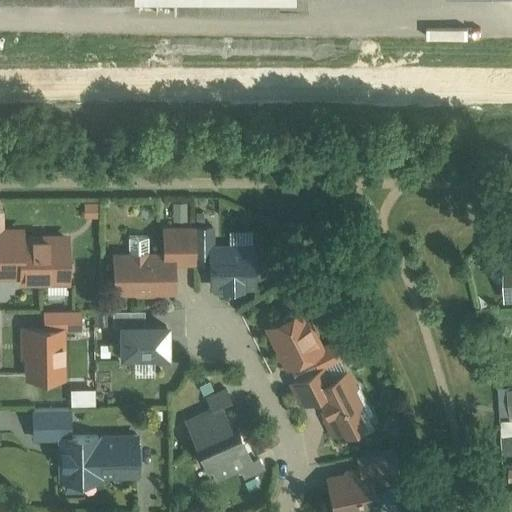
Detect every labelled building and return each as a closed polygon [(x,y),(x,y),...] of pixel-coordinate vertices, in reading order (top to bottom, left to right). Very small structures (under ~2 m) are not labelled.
[(96,199),(83,199),(83,214),(96,214),(96,199)] [(206,241),(214,241),(214,220),(194,220),(194,223),(194,260),(206,260),(206,241)] [(174,247),(174,261),(194,260),(194,223),(159,223),(159,248),(174,247)] [(0,274),(16,274),(16,282),(68,281),(67,229),(21,230),(21,225),(3,225),(0,224),(0,274)] [(206,260),(206,287),(254,286),(254,240),(214,241),(206,241),(206,260)] [(159,248),(110,249),(110,292),(175,290),(174,261),(174,247),(159,248)] [(303,303),(262,322),(283,367),(313,353),(319,363),(350,349),(344,335),(322,345),(303,303)] [(42,319),(19,320),(21,376),(64,374),(62,329),(80,328),(79,305),(42,307),(42,319)] [(117,317),(144,316),(144,307),(111,307),(111,309),(94,310),(94,323),(108,323),(108,325),(117,325),(117,317)] [(144,316),(117,317),(117,325),(117,351),(168,350),(168,316),(144,316)] [(109,342),(99,342),(99,355),(109,355),(109,342)] [(368,416),(346,365),(327,373),(322,362),(289,377),(300,403),(314,397),(330,433),(368,416)] [(211,405),(223,401),(232,397),(227,385),(207,393),(211,405)] [(211,405),(185,417),(204,463),(207,462),(212,475),(238,464),(252,459),(250,453),(233,413),(228,415),(223,401),(211,405)] [(31,435),(57,435),(57,430),(69,430),(69,405),(31,406),(31,435)] [(69,430),(57,430),(57,435),(57,479),(99,479),(99,475),(99,429),(69,430)] [(99,429),(99,475),(137,475),(137,429),(99,429)] [(354,452),(357,465),(358,473),(370,471),(377,509),(405,504),(400,478),(410,477),(404,443),(354,452)] [(252,459),(238,464),(243,477),(264,469),(257,450),(250,453),(252,459)] [(357,465),(323,472),(330,511),(361,511),(377,509),(370,471),(358,473),(357,465)] [(256,475),(245,479),(250,493),(261,488),(256,475)]
